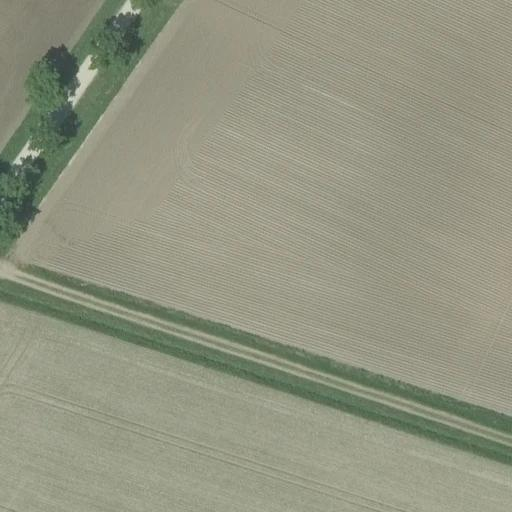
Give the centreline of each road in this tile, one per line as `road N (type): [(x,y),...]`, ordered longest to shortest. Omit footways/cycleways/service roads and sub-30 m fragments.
road 1 (track): [(511,442),(0,274)]
road 2 (track): [(0,197),(139,0)]
